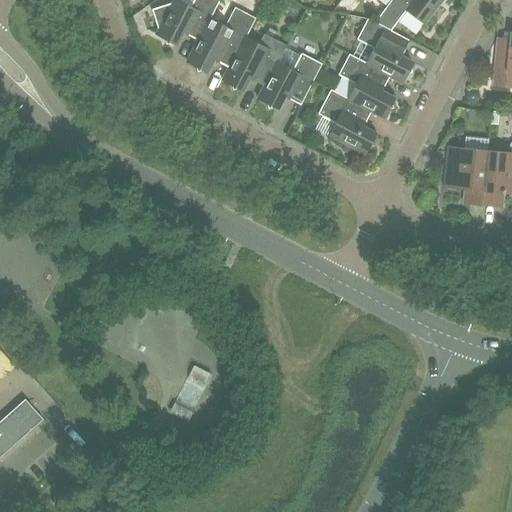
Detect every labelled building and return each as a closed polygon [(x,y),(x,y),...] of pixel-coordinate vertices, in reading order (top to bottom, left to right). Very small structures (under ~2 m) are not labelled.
[(205,26),(206,26),(209,20),(219,0),(193,0),(190,6),(177,0),(173,0),(171,4),(151,9),(158,30),(156,34),(164,38),(166,44),(171,42),(176,44),(182,32),(197,40),(198,40),(205,26)] [(273,23),(282,0),(267,0),(260,17),(273,23)] [(424,24),(442,0),(390,0),(379,15),(374,22),(391,30),(394,26),(406,10),(424,24)] [(245,37),(255,18),(234,8),(224,28),(209,20),(206,26),(205,26),(198,40),(197,40),(187,61),(196,66),(197,71),(202,69),(207,71),(213,59),(228,67),(229,67),(245,37)] [(391,30),(374,22),(367,18),(356,39),(374,48),(366,63),(389,76),(401,82),(412,62),(400,56),(408,40),(391,30)] [(264,86),(276,63),(277,63),(285,47),(286,45),(264,33),(258,44),(245,37),(229,67),(228,67),(222,79),(230,84),(232,89),(237,87),(242,90),(248,78),(264,86)] [(511,36),(511,46),(498,45),(494,85),(511,86),(511,36)] [(284,96),(300,105),(322,64),(301,53),(299,55),(285,47),(277,63),(276,63),(264,86),(257,98),(266,102),(268,108),(273,106),(278,108),(284,96)] [(381,91),(389,76),(366,63),(349,54),(338,75),(356,84),(348,98),(348,99),(371,111),(383,118),(393,98),(381,91)] [(371,111),(348,99),(348,98),(330,89),(318,113),(335,123),(329,135),(364,153),(375,133),(363,127),(371,111)] [(484,204),(489,151),(449,147),(445,186),(471,189),(470,203),(484,204)] [(511,193),(511,152),(489,151),(484,204),(498,206),(499,192),(511,193)] [(191,418),(213,381),(196,371),(174,407),(191,418)] [(0,455),(41,418),(25,400),(0,421),(0,455)]
